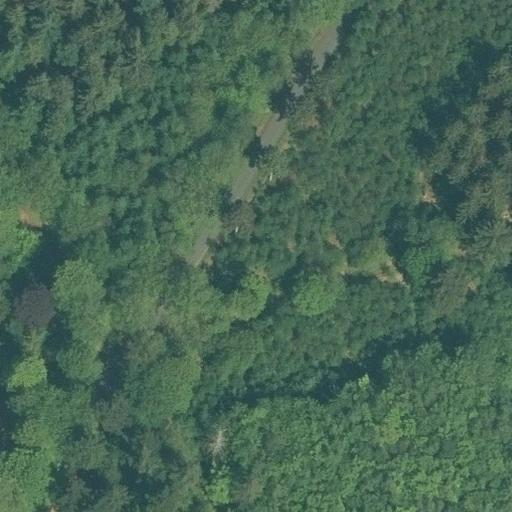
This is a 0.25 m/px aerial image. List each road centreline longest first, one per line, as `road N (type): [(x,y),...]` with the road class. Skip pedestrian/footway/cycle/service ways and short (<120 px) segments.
road 1 (unclassified): [(37,511),(84,424),(127,368),(353,0)]
road 2 (track): [(127,368),(412,268)]
road 3 (track): [(0,177),(127,368)]
road 4 (track): [(219,511),(127,368)]
road 5 (track): [(0,359),(127,368)]
